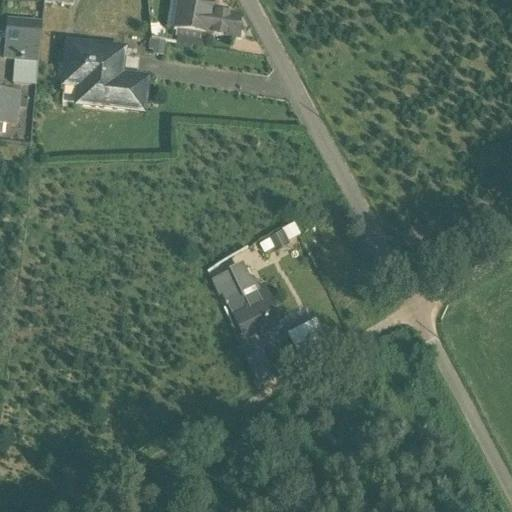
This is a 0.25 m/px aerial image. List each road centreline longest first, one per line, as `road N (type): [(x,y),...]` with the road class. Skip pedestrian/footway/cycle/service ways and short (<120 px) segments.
road 1 (track): [(415,311),(261,390),(61,511)]
road 2 (residential): [(250,0),(415,311)]
road 3 (residential): [(511,486),(415,311)]
